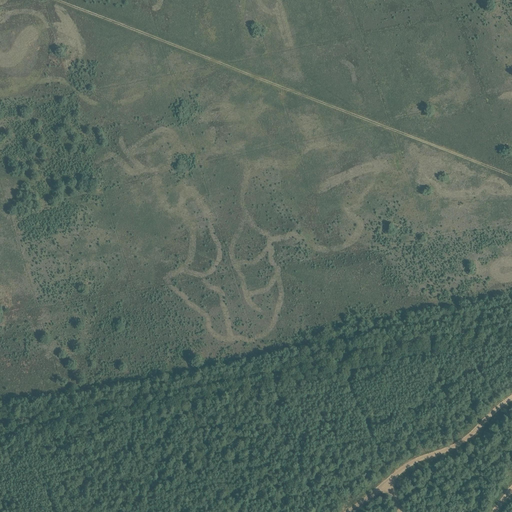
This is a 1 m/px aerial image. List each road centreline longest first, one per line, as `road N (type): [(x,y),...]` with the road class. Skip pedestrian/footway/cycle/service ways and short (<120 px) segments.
road 1 (track): [(0,423),(511,319)]
road 2 (track): [(55,0),(511,175)]
road 3 (track): [(511,397),(468,437),(406,465),(348,511)]
